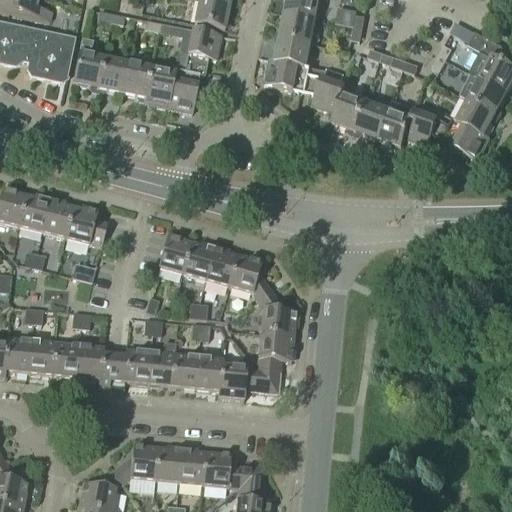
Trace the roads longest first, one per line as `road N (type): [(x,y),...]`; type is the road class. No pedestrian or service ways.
road 1 (residential): [(321,434),(344,221)]
road 2 (residential): [(110,415),(321,434)]
road 3 (residential): [(110,415),(117,316),(143,220)]
road 4 (residential): [(187,149),(0,95)]
road 5 (tertiary): [(175,190),(0,143)]
road 6 (tertiary): [(344,221),(175,190)]
road 7 (tertiary): [(511,215),(344,221)]
